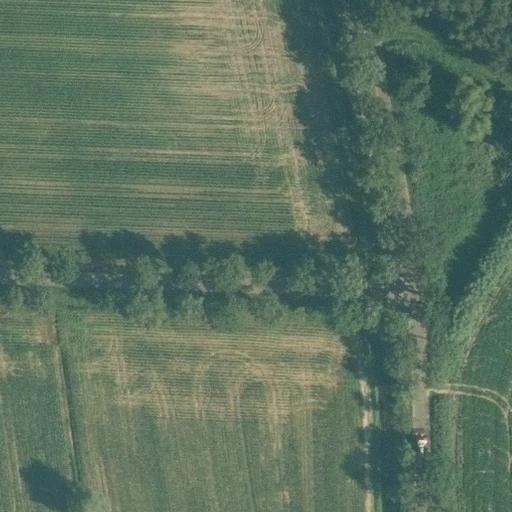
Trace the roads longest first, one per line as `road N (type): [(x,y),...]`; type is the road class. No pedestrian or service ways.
road 1 (unclassified): [(408,301),(0,287)]
road 2 (unclassified): [(408,301),(399,203),(361,0)]
road 3 (unclassified): [(426,511),(408,301)]
